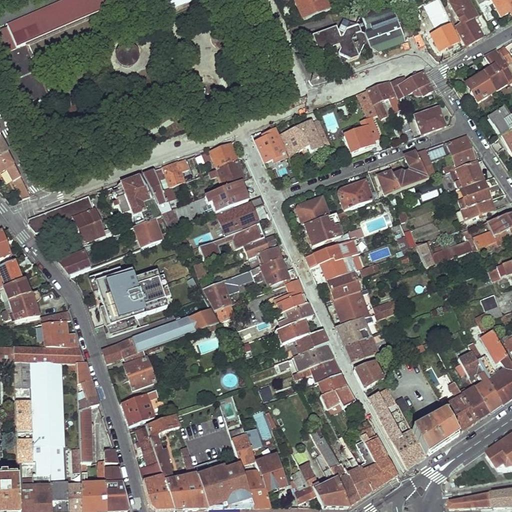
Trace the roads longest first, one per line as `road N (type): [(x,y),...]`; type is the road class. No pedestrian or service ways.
road 1 (residential): [(8,218),(80,311),(139,511)]
road 2 (residential): [(408,488),(338,359),(269,202)]
road 3 (residential): [(269,202),(471,126)]
road 4 (residential): [(52,196),(236,127)]
road 5 (residential): [(307,100),(412,59),(435,73)]
